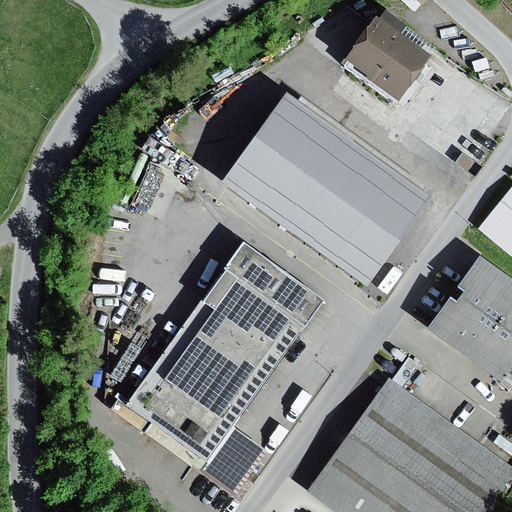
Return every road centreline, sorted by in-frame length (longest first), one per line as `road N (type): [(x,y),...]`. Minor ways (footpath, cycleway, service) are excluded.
road 1 (unclassified): [(31,511),(22,477),(22,406),(33,217),(48,165),(105,79),(147,43),(226,0)]
road 2 (unclassified): [(511,140),(246,511)]
road 3 (unknown): [(449,231),(271,176),(197,117)]
